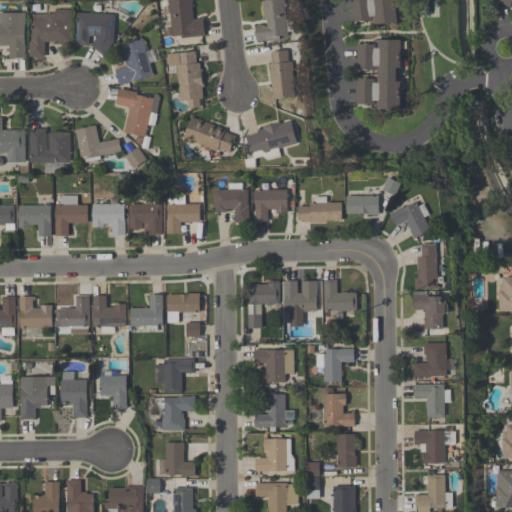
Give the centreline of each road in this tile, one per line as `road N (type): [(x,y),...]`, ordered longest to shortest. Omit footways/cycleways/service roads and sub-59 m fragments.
road 1 (residential): [(0,265),(362,249),(383,264)]
road 2 (residential): [(330,0),(342,101),(361,137),(410,143),(461,90),(481,82),(504,91),(511,128)]
road 3 (residential): [(220,259),(226,511)]
road 4 (residential): [(383,264),(386,511)]
